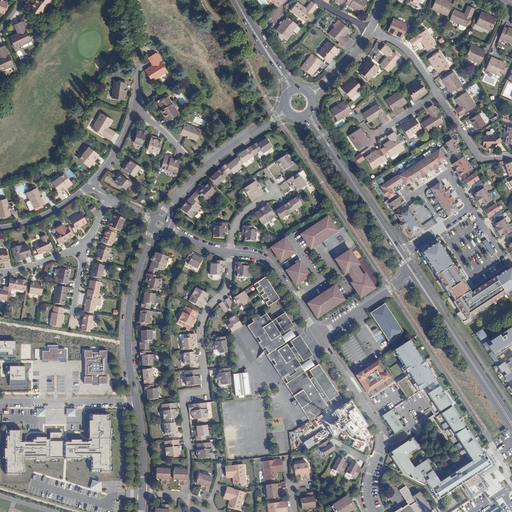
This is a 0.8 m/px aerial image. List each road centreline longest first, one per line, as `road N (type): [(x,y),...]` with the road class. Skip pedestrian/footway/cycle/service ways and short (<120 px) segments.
road 1 (residential): [(230,252),(227,284),(201,324),(205,387),(182,395),(185,497)]
road 2 (residential): [(371,511),(367,479),(378,453),(377,425),(320,336)]
road 3 (residential): [(135,401),(128,314),(154,229)]
road 4 (secondary): [(306,114),(400,253)]
road 5 (residential): [(162,217),(200,171),(285,110)]
road 6 (secondary): [(413,274),(496,400)]
road 7 (residential): [(135,401),(0,401)]
road 8 (residential): [(320,336),(265,259),(230,252)]
